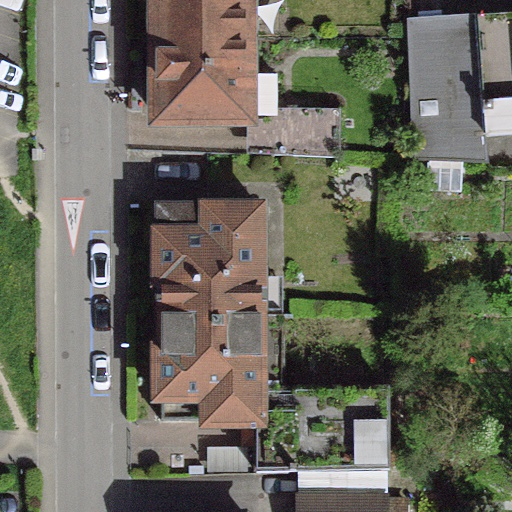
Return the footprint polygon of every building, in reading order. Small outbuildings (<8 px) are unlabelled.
[(151,0),(152,40),(243,39),(242,0),(151,0)] [(409,162),(425,163),(458,164),(484,165),(483,138),(511,136),(511,14),(404,22),(409,162)] [(243,39),(152,40),(153,121),(244,120),(244,102),(272,101),(272,77),(243,77),(243,39)] [(272,111),(271,111),(271,157),(337,159),(336,111),(272,111)] [(458,164),(425,163),(424,192),(456,193),(458,164)] [(152,284),(157,284),(157,317),(256,316),(256,209),(201,209),(201,212),(157,212),(157,234),(152,234),(152,284)] [(157,317),(157,349),(152,349),(153,399),(156,399),(156,422),(201,422),(201,424),(252,424),(252,474),(385,471),(385,439),(384,392),(287,392),(287,317),(256,316),(157,317)] [(382,511),(383,499),(292,499),(292,511),(382,511)]
